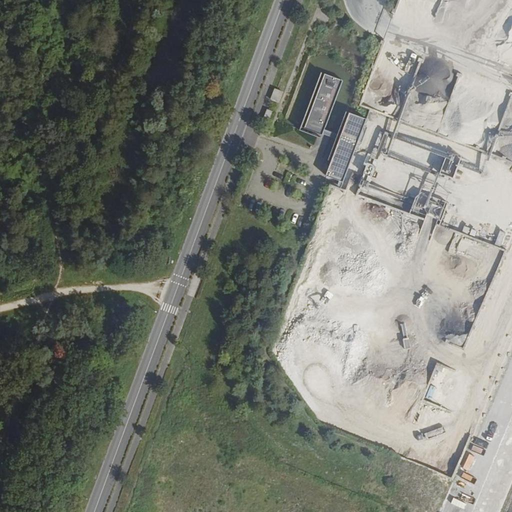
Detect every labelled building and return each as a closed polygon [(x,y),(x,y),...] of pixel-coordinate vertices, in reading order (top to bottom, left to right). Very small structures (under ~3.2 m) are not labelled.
[(469,0),(441,0),(434,17),(458,27),(463,15),(455,11),(459,3),(469,7),(472,1),(469,0)] [(304,126),(320,132),(322,127),(329,107),(340,78),(324,72),(304,126)] [(282,94),(274,92),(271,101),(278,104),(282,94)] [(265,122),(264,124),(270,126),(274,115),(267,112),(263,122),(265,122)] [(333,158),(342,134),(322,127),(320,132),(313,151),(333,158)] [(445,157),(439,171),(449,176),(456,162),(445,157)] [(370,179),(375,163),(367,160),(361,176),(370,179)] [(497,231),(496,244),(502,245),(504,232),(497,231)] [(432,400),(437,387),(430,385),(425,398),(432,400)]
